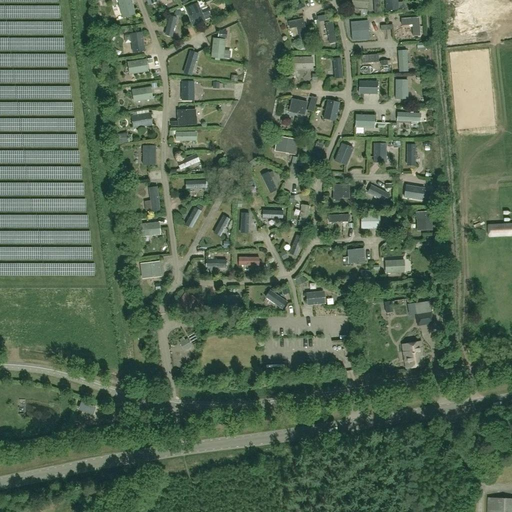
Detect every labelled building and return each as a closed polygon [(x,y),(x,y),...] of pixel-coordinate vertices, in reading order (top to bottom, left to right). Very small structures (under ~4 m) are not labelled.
[(134,13),(130,0),(117,0),(122,17),(134,13)] [(352,0),(352,8),(367,9),(367,0),(352,0)] [(385,0),(386,11),(398,10),(397,0),(385,0)] [(197,3),(185,8),(192,26),(205,21),(197,3)] [(165,33),(172,35),(177,15),(170,13),(165,33)] [(418,16),(401,18),(402,25),(412,24),(413,36),(420,36),(418,16)] [(303,19),(287,22),(289,29),(297,28),(300,39),(307,38),(303,19)] [(350,22),(352,40),(369,39),(367,21),(350,22)] [(332,22),(325,23),(329,44),(337,43),(332,22)] [(143,51),(142,32),(129,34),(131,52),(143,51)] [(231,51),(224,50),(225,41),(213,39),(211,58),(223,59),(223,58),(230,58),(231,51)] [(192,74),(199,52),(190,49),(184,72),(192,74)] [(408,49),(399,49),(399,70),(408,70),(408,49)] [(342,53),(334,54),(335,77),(343,77),(342,53)] [(363,54),(363,62),(379,61),(379,53),(363,54)] [(302,69),(312,69),(312,58),(293,58),(294,68),(302,68),(302,69)] [(127,72),(145,71),(144,59),(126,60),(127,72)] [(195,79),(183,79),(183,98),(195,98),(195,79)] [(408,80),(396,80),(395,99),(407,99),(408,80)] [(128,88),(129,100),(148,99),(147,86),(128,88)] [(304,115),(307,102),(292,99),(291,106),(296,107),(295,113),(304,115)] [(335,121),(339,103),(328,100),(323,118),(335,121)] [(179,125),(196,125),(196,110),(178,110),(179,125)] [(133,113),(135,126),(153,123),(152,111),(133,113)] [(417,113),(397,113),(397,121),(417,122),(417,120),(418,118),(417,115),(417,113)] [(120,129),(130,126),(126,115),(117,119),(120,129)] [(356,115),(355,127),(374,128),(375,115),(356,115)] [(371,139),(372,129),(359,128),(359,139),(371,139)] [(176,131),(176,141),(198,140),(198,131),(176,131)] [(277,144),(289,146),(288,153),(296,155),(298,140),(278,136),(277,144)] [(324,144),(316,142),(309,165),(318,167),(324,144)] [(346,165),(353,148),(342,144),(335,161),(346,165)] [(373,144),(373,162),(386,162),(386,144),(373,144)] [(415,164),(415,145),(407,145),(406,164),(408,164),(408,165),(411,166),(413,165),(413,164),(415,164)] [(155,165),(155,146),(143,146),(142,165),(155,165)] [(176,162),(181,171),(201,161),(196,152),(176,162)] [(269,171),(262,174),(270,192),(277,189),(269,171)] [(186,179),(187,188),(207,187),(207,178),(186,179)] [(157,185),(148,186),(151,212),(160,211),(157,185)] [(333,203),(340,203),(340,193),(348,193),(348,185),(333,185),(333,203)] [(389,194),(371,185),(368,193),(385,201),(389,194)] [(422,200),(423,198),(429,199),(430,191),(424,190),(424,188),(406,185),(404,197),(422,200)] [(349,197),(349,205),(357,204),(357,196),(349,197)] [(296,225),(307,226),(310,204),(299,203),(296,225)] [(184,223),(192,227),(201,209),(193,205),(184,223)] [(282,210),(262,209),(262,218),(282,219),(282,210)] [(425,230),(435,229),(434,211),(416,212),(416,219),(424,219),(425,230)] [(249,212),(241,212),(241,233),(249,233),(249,212)] [(329,214),(329,222),(350,221),(350,213),(329,214)] [(223,214),(214,232),(222,236),(231,218),(223,214)] [(361,214),(361,229),(374,229),(374,222),(379,222),(379,214),(361,214)] [(143,236),(160,235),(159,223),(142,224),(143,236)] [(511,223),(488,225),(489,237),(511,235),(511,223)] [(305,238),(297,234),(290,252),(298,255),(305,238)] [(364,262),(363,249),(347,250),(349,263),(364,262)] [(238,256),(238,264),(259,264),(259,256),(238,256)] [(205,267),(227,268),(227,259),(205,258),(205,267)] [(385,273),(404,272),(404,260),(385,261),(385,273)] [(153,277),(161,276),(159,261),(141,264),(142,271),(152,269),(153,277)] [(269,288),(264,295),(282,309),(288,301),(269,288)] [(186,312),(196,298),(185,292),(176,306),(186,312)] [(307,305),(324,304),(322,292),(306,293),(307,305)] [(237,295),(219,297),(220,309),(239,307),(237,295)] [(385,312),(393,311),(391,301),(384,302),(385,312)] [(415,314),(431,311),(429,301),(413,304),(415,314)] [(431,311),(415,314),(417,326),(433,324),(431,311)] [(183,350),(192,346),(187,338),(184,340),(183,337),(179,339),(180,342),(179,342),(183,350)] [(406,369),(424,366),(420,342),(402,345),(406,369)] [(511,511),(511,498),(488,498),(487,511),(511,511)]
